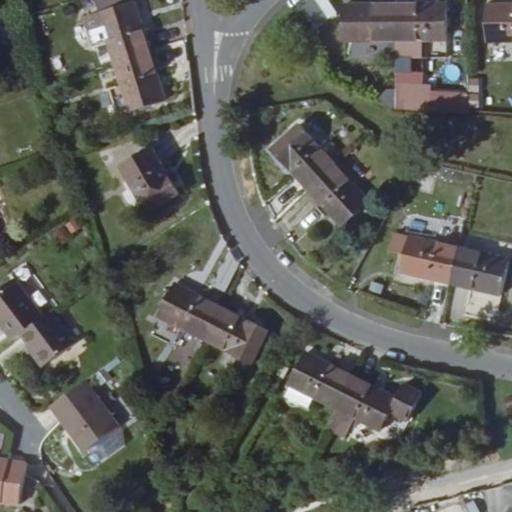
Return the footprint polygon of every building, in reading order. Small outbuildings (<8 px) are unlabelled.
[(106,0),(101,2),(121,70),(155,59),(140,8),(137,10),(134,0),(106,0)] [(309,26),(334,18),(328,0),(321,0),(303,6),(309,26)] [(496,47),(511,46),(511,10),(496,11),(496,47)] [(352,48),(403,48),(402,12),(352,12),(352,48)] [(454,48),(454,12),(402,12),(403,48),(454,48)] [(0,44),(10,45),(11,28),(0,27),(0,44)] [(170,109),(155,59),(121,70),(136,119),(170,109)] [(308,126),(280,150),(312,190),(341,166),(308,126)] [(149,217),(181,197),(154,154),(123,173),(149,217)] [(373,205),(341,166),(312,190),(345,230),(373,205)] [(411,262),(461,275),(470,240),(420,228),(411,262)] [(509,288),(511,278),(511,251),(470,240),(461,275),(509,288)] [(173,281),(157,312),(202,336),(218,305),(173,281)] [(25,345),(46,328),(18,290),(0,303),(0,327),(17,350),(25,345)] [(263,329),(218,305),(202,336),(246,360),(263,329)] [(76,355),(53,324),(46,328),(25,345),(49,377),(76,355)] [(333,406),(351,375),(306,352),(290,383),(292,384),(317,397),(333,406)] [(351,375),(333,406),(322,425),(341,434),(351,416),(380,431),(388,416),(407,426),(423,398),(403,387),(397,399),(351,375)] [(140,422),(106,376),(74,400),(109,446),(140,422)] [(310,409),(317,397),(292,384),(285,396),(310,409)] [(0,511),(18,511),(25,476),(7,474),(7,472),(0,470),(0,511)]
